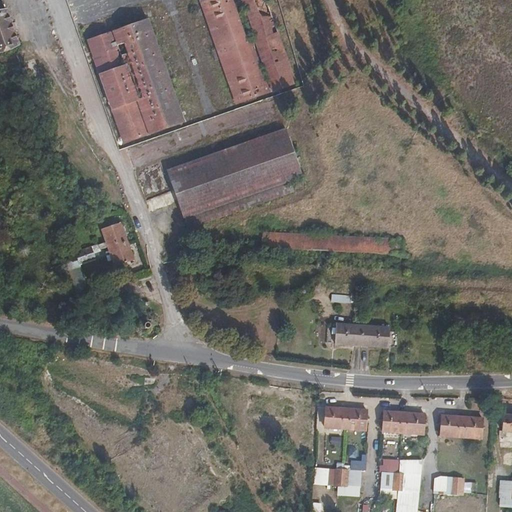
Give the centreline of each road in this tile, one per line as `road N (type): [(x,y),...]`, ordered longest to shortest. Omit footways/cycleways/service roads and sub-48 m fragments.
road 1 (unclassified): [(178,354),(169,306),(57,0)]
road 2 (unclassified): [(178,354),(337,382),(511,376)]
road 3 (track): [(511,191),(380,74),(332,0)]
road 4 (unclassified): [(0,325),(178,354)]
